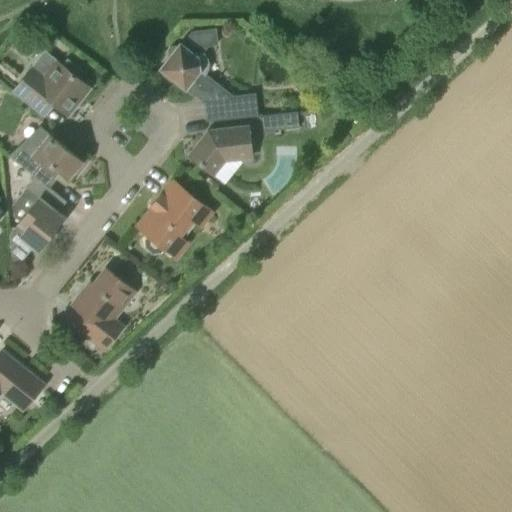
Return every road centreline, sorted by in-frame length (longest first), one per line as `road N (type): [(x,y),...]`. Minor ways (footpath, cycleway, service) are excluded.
road 1 (unclassified): [(100,378),(511,2)]
road 2 (residential): [(134,176),(174,132),(169,117),(129,90),(101,118),(95,141)]
road 3 (residential): [(27,316),(134,176)]
road 4 (unclassified): [(0,472),(100,378)]
